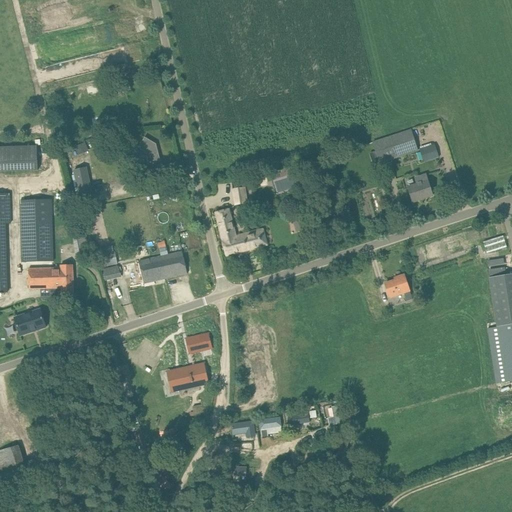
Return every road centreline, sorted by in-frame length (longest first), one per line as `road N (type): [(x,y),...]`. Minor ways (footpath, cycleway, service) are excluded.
road 1 (unclassified): [(224,294),(511,198)]
road 2 (unclassified): [(224,294),(154,0)]
road 3 (unclassified): [(0,368),(224,294)]
road 4 (track): [(169,511),(213,426),(226,360)]
